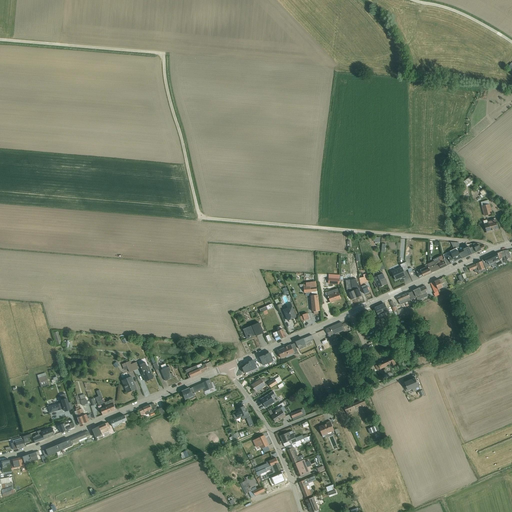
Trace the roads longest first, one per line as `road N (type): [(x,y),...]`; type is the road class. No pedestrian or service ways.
road 1 (unclassified): [(494,250),(478,241),(200,218),(164,53),(0,40)]
road 2 (tertiary): [(494,250),(226,367)]
road 3 (tertiary): [(226,367),(0,456)]
road 4 (residential): [(270,432),(416,371)]
